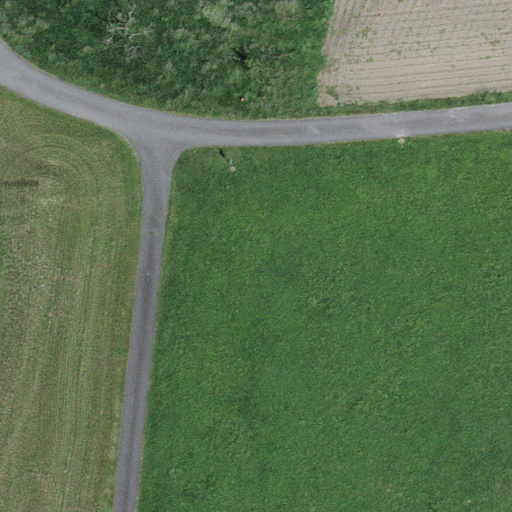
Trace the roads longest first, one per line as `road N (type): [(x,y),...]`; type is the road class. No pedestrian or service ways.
road 1 (track): [(0,67),(94,103),(147,135),(163,226),(149,511)]
road 2 (unclassified): [(147,135),(511,108)]
